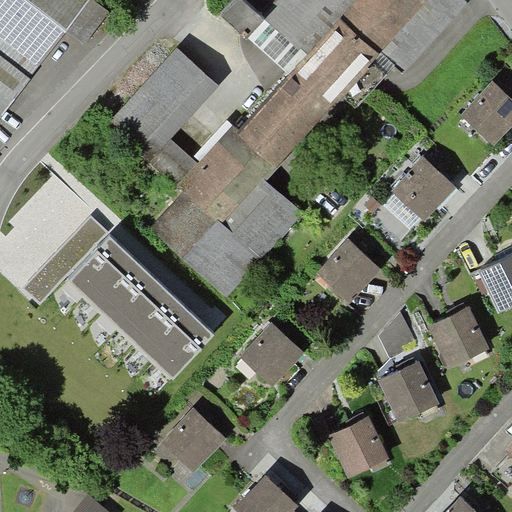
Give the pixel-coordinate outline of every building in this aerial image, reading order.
[(0,0),(0,118),(30,80),(29,78),(67,31),(85,44),(110,12),(94,0),(0,0)] [(467,0),(355,0),(289,74),(237,130),(232,126),(198,163),(178,186),(183,191),(150,227),(229,298),(304,215),(267,181),(279,168),(277,167),(341,96),(356,109),(394,65),(404,74),(469,1),(467,0)] [(234,0),(222,14),(289,74),(355,0),(234,0)] [(146,153),(152,159),(170,139),(219,85),(177,47),(110,121),(146,153)] [(461,115),(494,145),(511,126),(511,98),(493,81),(461,115)] [(192,158),(198,163),(232,126),(227,121),(192,158)] [(192,158),(170,139),(152,159),(146,153),(143,156),(178,186),(198,163),(192,158)] [(421,217),(425,221),(457,187),(423,156),(392,190),(396,194),(421,217)] [(421,217),(396,194),(384,206),(409,229),(421,217)] [(381,204),(372,196),(364,204),(372,212),(381,204)] [(109,232),(92,216),(22,289),(40,306),(109,232)] [(66,281),(84,298),(128,253),(111,238),(99,251),(97,249),(66,281)] [(330,285),(350,303),(381,269),(348,239),(317,273),(319,275),(330,285)] [(128,253),(84,298),(102,314),(144,269),(128,253)] [(489,292),(499,314),(511,307),(511,254),(479,271),(483,279),(489,292)] [(144,269),(102,314),(119,330),(161,285),(144,269)] [(326,289),(330,285),(319,275),(315,279),(326,289)] [(489,292),(483,279),(477,281),(484,294),(489,292)] [(161,285),(119,330),(135,345),(177,300),(161,285)] [(177,300),(135,345),(151,361),(194,316),(177,300)] [(446,311),(449,316),(466,307),(464,303),(446,311)] [(428,325),(448,369),(490,350),(470,306),(466,307),(449,316),(428,325)] [(419,345),(401,312),(379,336),(390,359),(419,345)] [(194,316),(151,361),(171,379),(214,334),(194,316)] [(240,357),(272,387),(304,352),(272,323),(240,357)] [(395,366),(398,371),(416,362),(413,357),(395,366)] [(377,380),(398,423),(440,404),(419,360),(416,362),(398,371),(377,380)] [(177,456),(195,472),(226,438),(193,408),(153,451),(168,466),(177,456)] [(348,426),(366,417),(364,412),(345,421),(348,426)] [(328,435),(349,479),(390,460),(369,416),(366,417),(348,426),(328,435)] [(234,509),(237,511),(292,511),(293,511),(298,505),(266,475),(234,509)] [(109,511),(88,495),(73,511),(109,511)] [(445,511),(477,511),(461,496),(445,511)]
